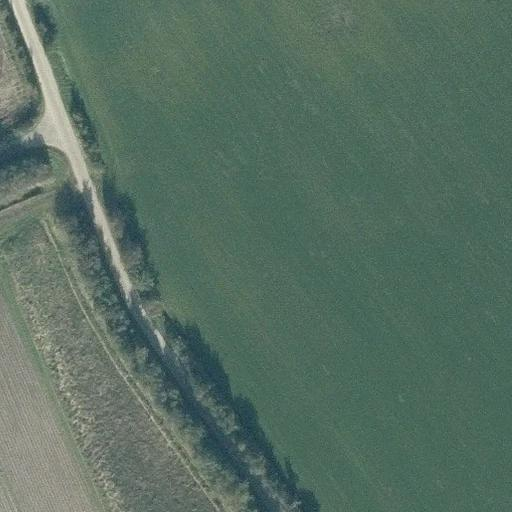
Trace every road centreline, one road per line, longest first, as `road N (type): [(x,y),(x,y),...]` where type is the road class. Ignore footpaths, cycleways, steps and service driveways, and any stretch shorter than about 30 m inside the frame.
road 1 (unclassified): [(277,511),(129,294),(64,127)]
road 2 (unclassified): [(64,127),(16,0)]
